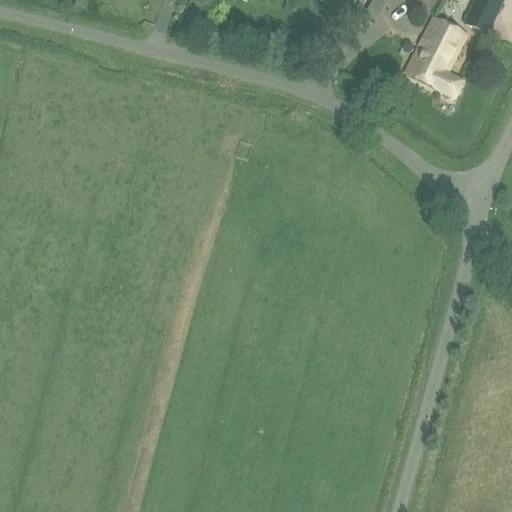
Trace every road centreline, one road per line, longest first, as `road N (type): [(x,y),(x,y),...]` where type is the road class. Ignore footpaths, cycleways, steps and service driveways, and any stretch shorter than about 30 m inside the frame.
road 1 (unclassified): [(478,215),(381,137),(317,98),(0,11)]
road 2 (unclassified): [(397,511),(478,215)]
